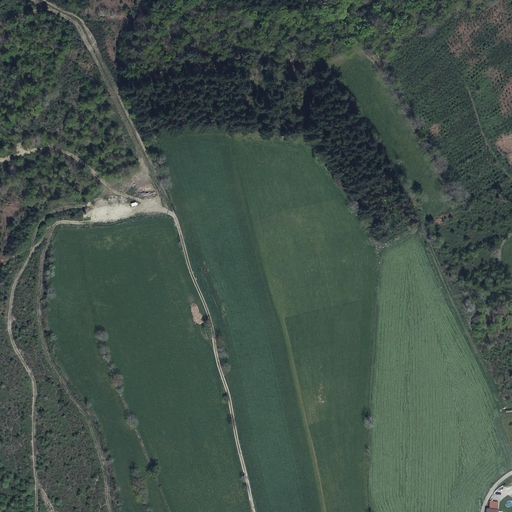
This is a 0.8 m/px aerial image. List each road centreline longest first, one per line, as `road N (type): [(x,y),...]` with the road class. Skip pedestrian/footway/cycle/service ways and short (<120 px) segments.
road 1 (track): [(254,511),(205,302),(132,117),(134,93),(172,34),(158,24),(64,13)]
road 2 (track): [(64,13),(91,26),(132,117)]
